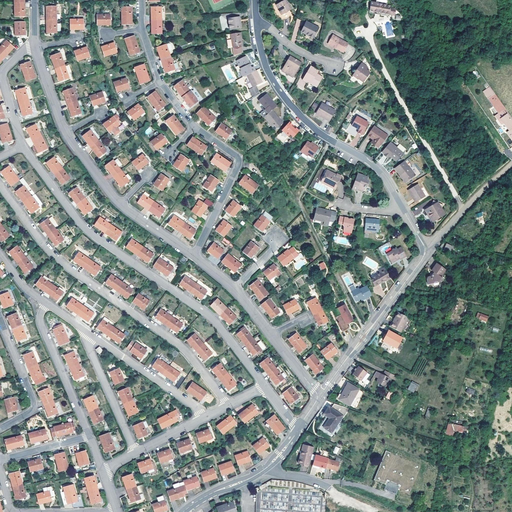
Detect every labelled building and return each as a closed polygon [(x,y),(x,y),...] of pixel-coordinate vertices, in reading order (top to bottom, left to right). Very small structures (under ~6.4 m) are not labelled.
[(290,10),(292,9),(285,0),(284,0),(276,6),(275,4),(271,7),(279,19),(280,20),(281,20),(282,20),(283,20),(284,20),(293,14),(290,10)] [(373,11),(389,14),(391,5),(380,3),(379,5),(374,4),(373,11)] [(24,4),(13,4),(14,17),(24,17),(24,4)] [(46,6),(46,20),(57,19),(56,6),(46,6)] [(121,7),(121,25),(131,24),(131,7),(121,7)] [(151,7),(151,20),(161,20),(161,7),(151,7)] [(97,15),(97,25),(110,25),(110,14),(97,15)] [(238,22),(238,18),(228,19),(230,30),(241,28),(240,22),(238,22)] [(46,20),(46,33),(57,33),(57,25),(57,19),(46,20)] [(83,19),(70,19),(70,29),(84,29),(83,19)] [(151,20),(151,34),(161,34),(161,20),(151,20)] [(14,29),(14,36),(25,36),(24,22),(14,23),(14,29)] [(308,35),(308,36),(313,39),(318,28),(305,22),(301,31),(308,35)] [(240,39),(242,39),(241,33),(230,34),(231,40),(227,41),(228,48),(232,47),(241,46),(240,39)] [(344,50),(348,43),(333,35),(329,43),(334,46),(334,45),(344,50)] [(124,39),(129,55),(139,52),(134,36),(124,39)] [(0,46),(0,54),(3,58),(13,49),(6,41),(0,46)] [(101,47),(104,57),(117,52),(114,43),(101,47)] [(156,48),(161,60),(170,57),(168,51),(171,50),(172,49),(170,44),(169,43),(166,44),(156,48)] [(86,47),(73,52),(77,61),(90,57),(86,47)] [(242,52),(241,47),(232,49),(233,56),(242,52)] [(50,56),(55,69),(64,65),(60,53),(50,56)] [(245,56),(236,60),(238,64),(242,71),(240,71),(243,77),(247,75),(256,71),(254,67),(251,68),(247,60),(245,56)] [(161,60),(165,73),(175,69),(170,57),(161,60)] [(301,63),(290,57),(286,63),(281,71),(292,77),(301,63)] [(25,82),(36,79),(30,62),(20,65),(25,82)] [(360,77),(365,80),(369,73),(365,70),(367,68),(362,64),(354,74),(359,78),(360,77)] [(55,69),(59,82),(69,78),(64,65),(55,69)] [(134,68),(139,85),(149,82),(144,65),(134,68)] [(322,77),(317,74),(315,73),(317,70),(311,66),(303,80),(316,87),(322,77)] [(247,75),(251,84),(253,88),(251,89),(249,90),(253,97),(258,93),(255,87),(261,84),(259,78),(260,78),(257,71),(256,71),(247,75)] [(113,83),(116,92),(129,88),(126,78),(113,83)] [(173,86),(181,97),(189,91),(181,80),(173,86)] [(25,88),(15,91),(19,104),(29,101),(25,88)] [(63,91),(67,104),(77,101),(72,88),(63,91)] [(147,97),(157,111),(165,105),(155,91),(147,97)] [(181,97),(189,108),(197,101),(189,91),(181,97)] [(89,96),(92,106),(105,102),(102,92),(89,96)] [(273,103),(274,102),(267,93),(259,100),(266,109),(265,109),(268,113),(272,110),(276,107),(273,103)] [(29,101),(19,104),(22,117),(32,114),(29,101)] [(67,104),(72,117),(81,113),(77,101),(67,104)] [(329,120),(336,111),(325,103),(318,112),(329,120)] [(128,112),(134,120),(145,112),(138,104),(128,112)] [(203,106),(195,113),(208,125),(215,118),(203,106)] [(268,113),(265,109),(260,113),(264,117),(268,113)] [(283,123),(272,110),(268,113),(264,117),(272,127),(274,125),(277,128),(283,123)] [(103,125),(109,132),(120,124),(118,122),(121,120),(116,114),(114,116),(103,124),(103,125)] [(509,130),(506,132),(511,139),(511,138),(511,124),(505,114),(500,117),(509,130)] [(165,121),(175,135),(184,129),(173,115),(165,121)] [(357,127),(359,129),(358,132),(362,135),(368,123),(357,116),(352,125),(356,128),(357,127)] [(221,122),(215,131),(226,138),(232,130),(221,122)] [(299,131),(296,128),(295,129),(291,126),(292,125),(289,122),(282,130),(288,136),(290,134),(293,137),(299,131)] [(6,123),(0,125),(0,138),(1,143),(11,140),(6,123)] [(35,126),(26,131),(32,142),(42,137),(35,126)] [(374,126),(367,135),(373,140),(372,141),(374,143),(373,144),(378,148),(382,143),(383,143),(386,138),(381,133),(382,132),(374,126)] [(82,136),(90,147),(98,141),(90,130),(82,136)] [(282,142),(288,136),(282,130),(276,136),(282,142)] [(150,142),(156,150),(167,142),(161,133),(150,142)] [(186,145),(200,155),(206,146),(192,136),(186,145)] [(42,137),(32,142),(39,154),(48,149),(42,137)] [(90,147),(98,157),(106,151),(98,141),(90,147)] [(318,149),(315,146),(314,147),(307,142),(300,152),(304,154),(305,153),(308,155),(312,158),(318,149)] [(392,154),(398,160),(403,153),(391,142),(383,152),(385,154),(389,157),(391,156),(392,154)] [(210,161),(224,171),(230,163),(216,153),(210,161)] [(143,154),(132,162),(138,170),(149,162),(143,154)] [(173,166),(181,172),(189,161),(180,155),(173,166)] [(54,157),(46,163),(54,174),(62,168),(54,157)] [(104,166),(112,177),(121,170),(113,160),(104,166)] [(404,161),(395,168),(400,174),(401,174),(407,181),(415,175),(410,167),(409,167),(404,161)] [(11,187),(19,181),(9,166),(1,173),(11,187)] [(62,168),(54,174),(62,185),(70,179),(62,168)] [(112,177),(121,187),(129,181),(121,170),(112,177)] [(321,182),(331,187),(332,185),(324,181),(329,171),(327,170),(321,182)] [(337,175),(329,171),(324,181),(332,185),(331,187),(335,189),(341,176),(338,174),(337,175)] [(153,185),(161,191),(169,180),(160,174),(153,185)] [(367,177),(358,174),(354,186),(358,187),(357,189),(365,191),(369,181),(366,180),(367,177)] [(211,192),(218,180),(210,175),(202,186),(211,192)] [(237,183),(251,194),(258,186),(244,175),(237,183)] [(425,195),(418,183),(409,189),(416,201),(425,195)] [(31,197),(23,186),(15,192),(23,203),(31,197)] [(358,187),(354,186),(352,189),(364,194),(365,191),(357,189),(358,187)] [(77,188),(68,194),(76,205),(85,198),(77,188)] [(137,203),(148,210),(154,202),(143,194),(137,203)] [(31,197),(23,203),(31,214),(39,208),(31,197)] [(85,198),(76,205),(84,216),(93,209),(85,198)] [(202,203),(207,206),(209,207),(212,203),(205,198),(202,203)] [(430,215),(429,216),(432,221),(446,213),(442,207),(444,201),(434,199),(433,205),(425,209),(428,213),(429,212),(430,215)] [(199,200),(191,211),(192,212),(199,217),(207,206),(202,203),(199,200)] [(224,211),(232,218),(240,207),(232,200),(224,211)] [(148,210),(159,218),(165,209),(154,202),(148,210)] [(325,224),(330,225),(331,221),(334,222),(337,213),(328,211),(328,212),(317,209),(314,221),(322,223),(322,220),(326,221),(325,224)] [(253,226),(261,232),(273,217),(266,212),(263,216),(261,215),(253,226)] [(168,224),(179,232),(184,223),(173,215),(168,224)] [(345,225),(343,231),(352,233),(354,219),(344,217),(342,224),(345,225)] [(100,218),(93,226),(105,234),(110,225),(100,218)] [(47,236),(56,229),(48,219),(39,225),(47,236)] [(365,232),(371,233),(371,231),(379,231),(379,230),(380,220),(366,219),(365,232)] [(215,231),(222,237),(231,226),(223,220),(215,231)] [(179,232),(189,239),(195,231),(184,223),(179,232)] [(2,225),(0,226),(0,241),(1,242),(9,236),(2,225)] [(110,225),(105,234),(115,242),(121,233),(110,225)] [(56,229),(47,236),(55,246),(59,243),(63,240),(63,239),(56,229)] [(131,239),(125,248),(136,255),(142,247),(131,239)] [(241,252),(249,259),(258,248),(250,241),(241,252)] [(207,251),(217,260),(223,252),(213,243),(207,251)] [(442,251),(448,254),(451,248),(449,246),(449,245),(446,243),(442,251)] [(17,263),(25,257),(17,246),(9,252),(17,263)] [(142,247),(136,255),(148,263),(153,254),(142,247)] [(277,257),(283,265),(293,258),(296,261),(301,258),(298,255),(293,247),(291,249),(289,251),(288,249),(277,257)] [(399,259),(400,260),(406,256),(401,247),(397,249),(396,248),(392,250),(393,251),(387,254),(392,263),(397,260),(396,259),(398,258),(399,259)] [(78,252),(73,261),(84,269),(89,260),(78,252)] [(221,263),(234,273),(241,265),(227,254),(221,263)] [(25,257),(17,263),(25,274),(33,267),(25,257)] [(159,258),(153,267),(167,277),(173,268),(159,258)] [(89,260),(84,269),(94,276),(100,268),(89,260)] [(440,277),(439,276),(444,269),(436,262),(430,269),(432,271),(429,275),(426,276),(425,278),(425,283),(431,283),(432,281),(435,281),(436,282),(440,277)] [(274,264),(263,272),(269,280),(280,272),(274,264)] [(380,269),(381,272),(379,273),(370,278),(375,285),(385,279),(385,280),(390,277),(384,267),(380,269)] [(111,275),(105,283),(116,291),(122,283),(111,275)] [(185,276),(179,285),(190,292),(196,284),(185,276)] [(40,277),(34,285),(46,293),(52,285),(40,277)] [(249,286),(260,300),(268,293),(257,280),(249,286)] [(122,283),(116,291),(127,299),(133,290),(122,283)] [(196,284),(190,292),(201,300),(207,291),(196,284)] [(363,296),(364,298),(371,294),(366,285),(360,288),(359,287),(355,288),(353,284),(348,286),(355,300),(361,297),(363,296)] [(52,285),(46,293),(57,301),(62,292),(52,285)] [(0,295),(0,299),(4,309),(13,305),(8,292),(0,295)] [(138,294),(132,302),(143,310),(149,302),(138,294)] [(65,307),(77,315),(82,306),(71,298),(65,307)] [(269,298),(261,305),(272,318),(280,312),(269,298)] [(306,302),(312,314),(322,309),(316,298),(306,302)] [(217,299),(210,307),(220,316),(227,308),(217,299)] [(294,299),(282,305),(287,314),(299,308),(294,299)] [(91,306),(85,302),(84,303),(82,306),(77,315),(87,322),(93,314),(88,310),(91,306)] [(353,320),(345,304),(338,307),(341,314),(346,323),(353,320)] [(227,308),(220,316),(229,325),(236,317),(227,308)] [(312,314),(319,326),(328,322),(322,309),(312,314)] [(166,326),(172,317),(161,310),(155,318),(166,326)] [(399,331),(408,316),(398,312),(392,322),(390,326),(399,331)] [(486,321),(488,316),(478,312),(476,317),(486,321)] [(17,313),(7,317),(12,329),(21,325),(17,313)] [(346,323),(341,314),(336,316),(339,322),(338,322),(342,331),(348,328),(346,323)] [(172,317),(166,326),(177,333),(183,325),(172,317)] [(102,320),(96,328),(107,336),(113,327),(102,320)] [(53,330),(60,346),(69,342),(62,326),(61,324),(54,328),(55,329),(53,330)] [(21,325),(12,329),(17,342),(26,338),(21,325)] [(113,327),(107,336),(118,343),(124,335),(113,327)] [(239,331),(240,331),(236,335),(244,345),(252,339),(244,328),(243,327),(239,331)] [(388,330),(383,339),(396,347),(402,337),(388,330)] [(288,339),(299,353),(307,347),(296,333),(288,339)] [(195,350),(203,344),(194,334),(186,340),(195,350)] [(252,339),(244,345),(253,356),(256,352),(258,354),(262,351),(252,339)] [(130,351),(141,359),(147,350),(135,343),(131,341),(126,348),(130,351)] [(331,343),(320,352),(326,360),(337,351),(331,343)] [(203,344),(195,350),(203,360),(211,354),(203,344)] [(64,356),(69,368),(79,364),(74,351),(64,356)] [(23,356),(28,368),(37,364),(32,352),(23,356)] [(305,361),(315,374),(324,368),(313,354),(305,361)] [(267,374),(275,368),(267,357),(259,364),(267,374)] [(163,374),(169,365),(158,358),(152,366),(163,374)] [(220,363),(212,369),(220,380),(228,374),(220,363)] [(42,377),(37,364),(28,368),(33,380),(34,380),(36,384),(46,380),(44,376),(42,377)] [(84,376),(79,364),(69,368),(75,380),(79,378),(80,380),(84,379),(83,377),(84,376)] [(169,365),(163,374),(174,382),(180,373),(169,365)] [(359,380),(365,371),(359,366),(352,374),(359,380)] [(109,373),(115,385),(124,380),(118,368),(109,373)] [(275,368),(267,374),(276,385),(281,381),(284,378),(275,368)] [(394,375),(387,371),(385,375),(376,371),(374,376),(378,378),(376,382),(385,386),(389,378),(392,379),(394,375)] [(228,374),(220,380),(228,391),(236,384),(228,374)] [(192,382),(186,390),(201,400),(207,392),(192,382)] [(340,398),(351,384),(348,382),(339,398),(340,398)] [(408,389),(413,392),(417,385),(411,382),(408,389)] [(340,398),(350,404),(359,389),(351,384),(340,398)] [(127,387),(118,392),(123,404),(133,400),(127,387)] [(300,400),(298,398),(299,397),(290,387),(282,393),(290,404),(294,401),(296,403),(300,400)] [(47,388),(38,392),(43,405),(53,401),(47,388)] [(93,396),(83,400),(88,412),(98,408),(93,396)] [(14,397),(4,400),(8,413),(18,410),(14,397)] [(133,400),(123,404),(129,416),(138,412),(133,400)] [(53,401),(43,405),(48,417),(58,413),(53,401)] [(252,404),(238,414),(244,422),(258,412),(252,404)] [(330,416),(324,426),(331,430),(342,414),(329,406),(324,412),(330,416)] [(424,412),(425,409),(420,407),(417,414),(422,416),(424,412)] [(98,408),(88,412),(94,424),(104,420),(98,408)] [(177,409),(157,419),(162,428),(178,420),(176,418),(176,416),(179,414),(177,409)] [(318,422),(324,426),(330,416),(324,412),(318,422)] [(231,415),(217,426),(223,433),(237,423),(231,415)] [(274,415),(266,421),(269,425),(276,435),(284,428),(274,415)] [(148,434),(145,428),(143,422),(133,426),(139,438),(148,434)] [(71,423),(54,427),(54,429),(56,436),(56,437),(73,433),(73,430),(75,430),(74,425),(72,426),(71,423)] [(452,423),(449,423),(448,428),(447,427),(446,432),(453,434),(454,432),(453,432),(453,429),(462,431),(463,426),(455,424),(452,423)] [(45,429),(28,434),(30,444),(47,439),(45,429)] [(208,429),(195,433),(199,443),(211,438),(208,429)] [(109,433),(99,437),(105,453),(115,449),(109,433)] [(4,440),(7,450),(23,446),(21,436),(4,440)] [(263,437),(252,446),(258,454),(269,446),(263,437)] [(189,439),(176,443),(179,453),(192,448),(189,439)] [(311,453),(313,446),(304,444),(303,450),(301,449),(298,463),(308,465),(310,459),(314,459),(315,455),(311,453)] [(169,449),(156,453),(159,463),(172,458),(169,449)] [(75,453),(79,466),(88,463),(85,450),(75,453)] [(247,451),(234,456),(237,465),(250,460),(247,451)] [(318,456),(315,455),(314,459),(312,465),(312,467),(318,469),(319,467),(325,469),(326,467),(328,459),(329,455),(319,452),(318,456)] [(380,465),(374,480),(386,485),(384,489),(396,494),(400,485),(385,480),(390,468),(385,466),(388,459),(390,454),(386,452),(381,465),(380,465)] [(54,455),(58,472),(68,470),(64,453),(54,455)] [(27,462),(30,472),(37,470),(43,469),(40,459),(27,462)] [(150,459),(137,463),(141,473),(154,468),(150,459)] [(328,459),(326,467),(337,470),(339,462),(328,459)] [(230,461),(218,465),(221,475),(234,471),(230,461)] [(213,468),(200,472),(204,482),(217,477),(213,468)] [(19,472),(9,474),(12,487),(22,484),(19,472)] [(122,477),(127,489),(137,486),(132,473),(122,477)] [(183,481),(186,490),(199,486),(195,473),(189,474),(191,478),(183,481)] [(94,475),(84,478),(87,491),(97,488),(94,475)] [(167,491),(170,501),(183,496),(179,483),(173,485),(175,488),(167,491)] [(22,484),(12,487),(15,500),(25,497),(22,484)] [(72,484),(62,487),(63,491),(60,492),(63,504),(66,503),(67,504),(76,501),(72,484)] [(140,494),(137,486),(127,489),(131,502),(145,497),(143,493),(140,494)] [(97,488),(87,491),(91,504),(101,501),(97,488)] [(35,494),(38,504),(51,501),(49,491),(35,494)] [(152,504),(154,511),(160,511),(168,510),(163,495),(157,497),(158,502),(152,504)] [(233,511),(236,511),(233,502),(216,508),(217,511),(233,511)]
